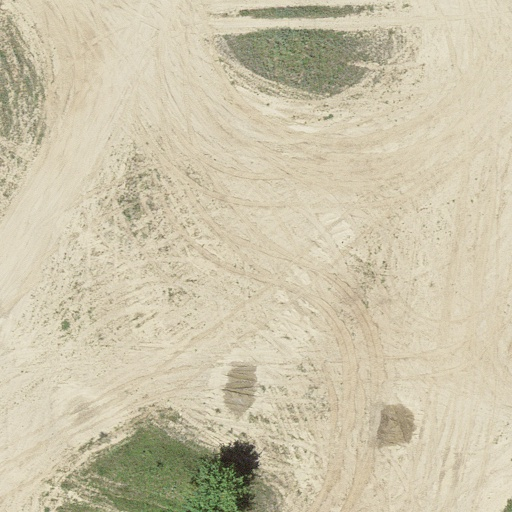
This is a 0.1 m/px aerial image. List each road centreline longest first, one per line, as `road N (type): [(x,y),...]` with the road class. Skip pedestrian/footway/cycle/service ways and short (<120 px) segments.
road 1 (track): [(183,0),(0,360)]
road 2 (track): [(511,204),(477,258),(420,511)]
